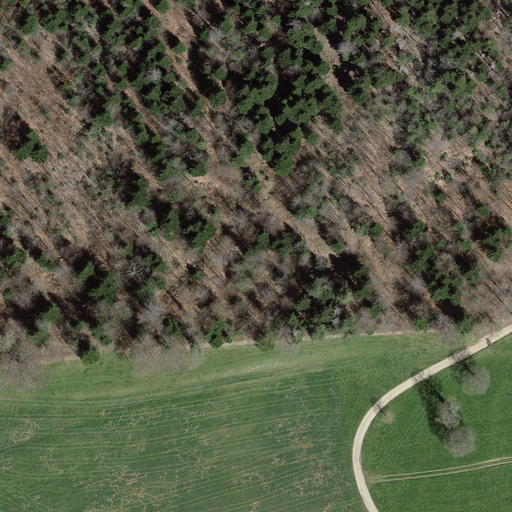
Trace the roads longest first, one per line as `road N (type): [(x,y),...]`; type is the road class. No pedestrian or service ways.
road 1 (unclassified): [(511,326),(373,410),(356,447),(373,511)]
road 2 (track): [(511,459),(360,480)]
